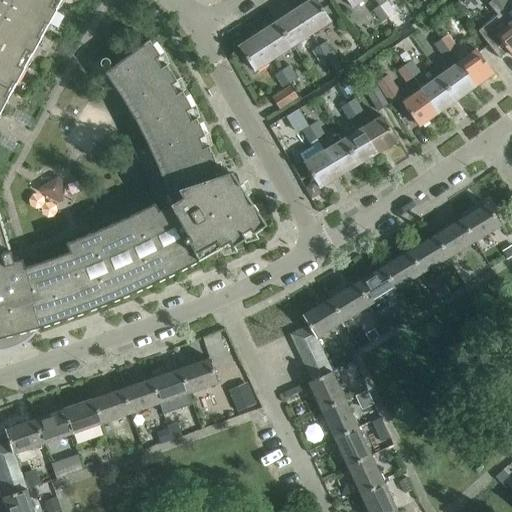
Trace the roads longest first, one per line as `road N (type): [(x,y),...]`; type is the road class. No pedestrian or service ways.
road 1 (residential): [(310,249),(197,33)]
road 2 (tertiary): [(0,382),(225,299)]
road 3 (residential): [(322,511),(225,299)]
road 4 (tertiary): [(310,249),(490,143)]
